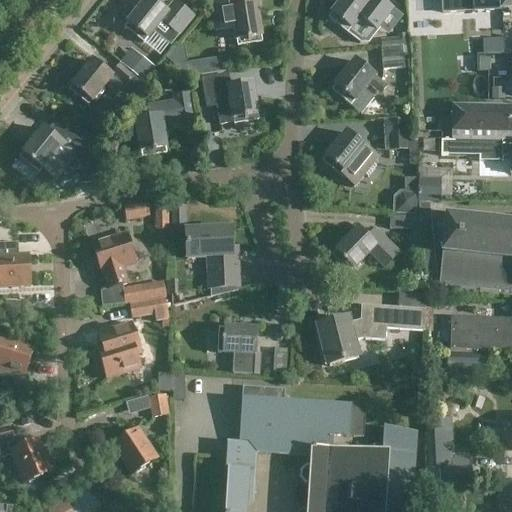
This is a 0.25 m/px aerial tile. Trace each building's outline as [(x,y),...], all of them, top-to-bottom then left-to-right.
[(167,14),(149,0),(147,0),(124,30),(126,31),(128,29),(144,42),(142,44),(144,45),(154,32),(164,39),(167,35),(172,39),(184,25),(172,15),(167,14)] [(262,45),(257,10),(242,12),(240,0),(235,0),(218,3),(215,6),(219,34),(235,32),(238,48),(262,45)] [(344,0),(328,21),(329,21),(331,19),(359,42),(358,44),(359,45),(361,43),(367,43),(377,29),(391,12),(389,10),(380,3),(382,0),(381,0),(344,0)] [(511,0),(442,0),(444,13),(503,11),(503,12),(509,12),(511,14),(511,0)] [(405,69),(404,60),(403,49),(382,50),(384,71),(405,69)] [(112,77),(93,62),(69,93),(70,94),(71,92),(88,105),(86,106),(88,108),(106,86),(119,96),(108,110),(118,117),(143,85),(133,77),(125,88),(112,77)] [(382,96),(388,89),(375,78),(356,63),(332,93),(333,93),(335,91),(362,113),(360,115),(362,115),(374,100),(364,92),(369,86),(382,96)] [(412,74),(389,75),(391,102),(414,101),(412,74)] [(259,122),(252,84),(230,88),(228,76),(203,80),(208,108),(217,106),(221,126),(235,123),(235,126),(236,126),(236,123),(257,119),(258,122),(259,122)] [(163,128),(178,126),(179,125),(180,131),(195,128),(190,96),(175,99),(176,104),(149,108),(151,120),(136,122),(142,160),(144,160),(144,158),(165,155),(165,157),(167,156),(163,128)] [(511,108),(453,108),(452,137),(511,138),(511,108)] [(376,136),(402,135),(401,121),(376,122),(376,136)] [(62,146),(43,131),(19,160),(20,161),(22,159),(39,173),(37,175),(38,176),(42,171),(56,182),(74,159),(77,162),(79,187),(93,185),(89,151),(78,141),(69,152),(62,146)] [(354,190),(378,160),(366,150),(366,149),(348,134),(323,164),(324,165),(326,163),(342,177),(341,179),(342,180),(344,178),(355,187),(353,189),(354,190)] [(510,175),(511,175),(511,138),(452,137),(452,139),(442,139),(442,154),(480,155),(480,160),(504,161),(504,156),(511,156),(510,175)] [(418,203),(430,203),(440,203),(440,178),(418,178),(418,203)] [(437,275),(430,203),(418,203),(425,276),(437,275)] [(143,204),(124,207),(126,221),(145,218),(143,204)] [(164,238),(178,234),(172,210),(158,214),(164,238)] [(390,230),(417,232),(418,219),(391,217),(390,230)] [(511,225),(446,219),(440,288),(511,295),(511,225)] [(376,229),(367,238),(359,230),(332,257),(333,258),(334,256),(351,272),(349,274),(350,275),(369,255),(384,269),(399,253),(376,229)] [(210,300),(238,293),(236,257),(232,257),(231,232),(185,234),(186,260),(208,260),(210,291),(210,300)] [(102,276),(103,275),(109,291),(128,285),(123,269),(136,265),(127,235),(92,246),(102,276)] [(0,289),(31,288),(29,256),(18,257),(18,244),(0,245),(0,289)] [(407,333),(425,334),(425,297),(400,295),(399,311),(362,308),(362,310),(361,323),(350,326),(349,320),(318,328),(322,346),(325,345),(331,367),(330,367),(330,368),(359,361),(355,343),(365,341),(365,342),(367,342),(386,343),(387,332),(407,333)] [(168,321),(165,300),(129,306),(131,319),(155,316),(156,323),(162,322),(162,330),(168,330),(168,321)] [(19,314),(20,304),(6,303),(6,314),(19,314)] [(511,321),(452,319),(451,352),(511,354),(511,321)] [(98,335),(103,350),(98,351),(107,382),(141,371),(136,352),(140,350),(133,326),(98,335)] [(218,355),(233,356),(232,372),(255,373),(256,357),(258,333),(220,330),(219,331),(225,331),(223,354),(218,354),(218,355)] [(0,338),(0,378),(4,379),(5,375),(13,378),(12,382),(16,383),(15,387),(24,389),(28,378),(25,377),(34,349),(0,338)] [(288,351),(275,351),(274,375),(287,375),(288,351)] [(185,401),(184,377),(172,377),(172,401),(185,401)] [(226,484),(223,511),(246,511),(247,498),(253,499),(256,454),(311,458),(310,469),(308,469),(307,469),(305,470),(304,471),(302,472),(301,473),(301,475),(300,477),(300,478),(301,480),(301,482),(302,483),(303,484),(305,485),(306,486),(308,486),(309,487),(307,511),(305,511),(302,511),(301,511),(401,511),(403,486),(414,486),(417,435),(386,430),(386,432),(383,455),(333,452),(334,438),(364,440),(366,410),(285,404),(285,392),(243,390),(240,445),(227,444),(227,445),(228,445),(226,474),(229,474),(229,484),(226,484)] [(165,395),(153,398),(148,399),(152,420),(169,417),(165,395)] [(17,401),(17,403),(7,406),(10,419),(20,417),(20,414),(30,412),(27,399),(17,401)] [(33,425),(30,412),(20,414),(20,417),(23,427),(33,425)] [(13,428),(0,431),(0,446),(17,442),(13,428)] [(138,430),(112,447),(132,477),(158,460),(138,430)] [(39,441),(10,453),(23,486),(52,474),(39,441)] [(472,467),(470,467),(439,469),(440,487),(473,486),(472,467)] [(70,511),(63,498),(42,509),(42,511),(70,511)] [(488,511),(495,510),(493,500),(478,504),(480,511),(488,511)]
